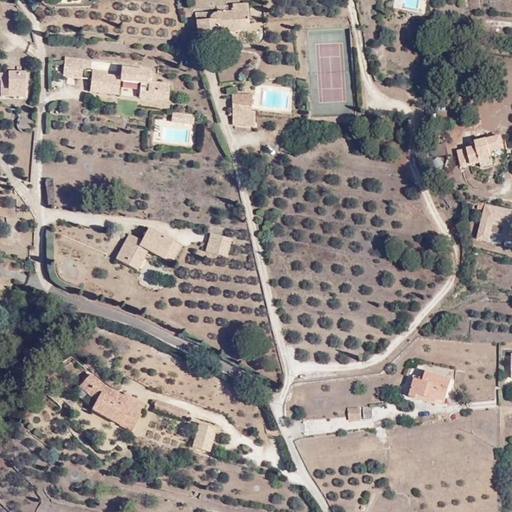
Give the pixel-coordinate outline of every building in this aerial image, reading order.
[(197,13),(197,33),(197,34),(250,32),(248,4),(232,5),(233,11),(197,13)] [(84,59),(65,57),(63,77),(82,80),(84,59)] [(104,71),(92,70),(90,92),(119,96),(120,82),(140,84),(139,92),(139,98),(167,101),(170,84),(149,81),(151,71),(122,67),(121,76),(104,74),(104,71)] [(0,70),(0,96),(24,97),(24,71),(0,70)] [(253,94),(232,94),(233,126),(255,128),(255,112),(253,112),(253,94)] [(195,115),(173,113),(171,122),(194,124),(195,115)] [(477,147),(461,151),(457,152),(462,170),(481,165),(482,169),(494,166),(493,161),(509,157),(508,150),(506,151),(503,136),(476,142),(477,147)] [(507,214),(484,210),(481,225),(491,228),(492,225),(511,229),(511,211),(507,210),(507,214)] [(174,241),(149,228),(142,241),(129,234),(116,260),(138,272),(148,252),(163,260),(164,259),(172,264),(181,246),(173,243),(174,241)] [(232,239),(210,233),(206,252),(227,258),(232,239)] [(28,288),(38,286),(37,269),(36,267),(25,269),(28,288)] [(460,380),(434,372),(431,382),(421,380),(416,398),(442,405),(445,397),(454,400),(460,380)] [(96,385),(82,375),(74,388),(92,402),(88,410),(128,429),(135,412),(119,405),(123,398),(96,385)] [(305,395),(295,395),(295,403),(304,403),(305,395)] [(193,413),(162,404),(160,414),(191,423),(193,413)] [(360,406),(349,406),(349,418),(360,418),(360,406)] [(217,431),(199,426),(197,425),(190,450),(209,456),(217,431)] [(155,510),(157,498),(145,494),(141,506),(155,510)]
